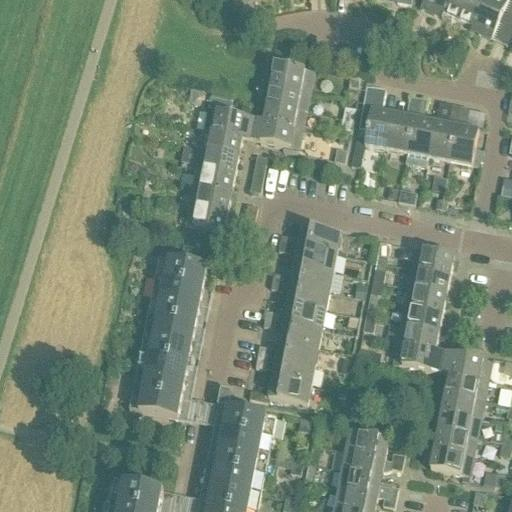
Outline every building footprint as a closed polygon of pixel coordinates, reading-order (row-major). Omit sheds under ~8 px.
[(385,0),(397,2),(396,7),(411,10),(412,0),(385,0)] [(437,15),(458,24),(468,0),(426,0),(421,13),(435,19),(437,15)] [(468,0),(458,24),(479,33),(477,38),(492,44),(499,26),(504,28),(496,46),(507,51),(511,39),(511,20),(503,17),(510,2),(505,0),(468,0)] [(275,71),(272,90),(311,98),(314,78),(275,71)] [(359,96),(362,84),(351,82),(349,94),(359,96)] [(272,90),(268,109),(307,117),(311,98),(272,90)] [(365,151),(387,155),(394,120),(382,117),(386,96),(367,92),(359,133),(368,135),(365,151)] [(208,112),(221,115),(231,117),(233,107),(211,102),(208,112)] [(407,117),(416,119),(419,103),(410,102),(407,117)] [(419,103),(416,119),(424,121),(427,105),(419,103)] [(268,109),(264,128),(303,136),(307,117),(268,109)] [(449,126),(458,127),(461,112),(452,110),(449,126)] [(345,112),(343,124),(353,126),(356,114),(345,112)] [(461,112),(458,127),(467,129),(470,113),(461,112)] [(208,116),(204,136),(243,144),(247,124),(208,116)] [(394,120),(387,155),(408,159),(415,124),(394,120)] [(353,126),(343,124),(341,136),(351,138),(353,126)] [(415,124),(408,159),(410,160),(408,167),(411,170),(424,172),(429,170),(430,164),(429,164),(436,128),(415,124)] [(303,136),(264,128),(260,148),(299,156),(303,136)] [(429,164),(430,164),(450,168),(457,132),(436,128),(429,164)] [(457,132),(450,168),(472,172),(479,136),(457,132)] [(204,136),(200,155),(239,163),(243,144),(204,136)] [(200,155),(196,174),(236,181),(239,163),(200,155)] [(345,169),(347,157),(337,155),(335,167),(345,169)] [(257,166),(253,185),(263,187),(267,168),(257,166)] [(196,174),(193,192),(232,200),(236,181),(196,174)] [(511,185),(504,184),(503,192),(511,194),(511,185)] [(253,185),(251,197),(261,199),(263,187),(253,185)] [(193,192),(189,211),(228,219),(232,200),(193,192)] [(400,194),(390,192),(387,203),(398,205),(400,194)] [(511,194),(503,192),(501,201),(511,203),(511,194)] [(400,208),(416,211),(418,199),(402,196),(400,208)] [(446,215),(448,206),(438,204),(436,213),(446,215)] [(228,219),(189,211),(185,231),(224,239),(228,219)] [(248,211),(246,223),(256,225),(258,213),(248,211)] [(256,225),(246,223),(243,234),(253,236),(256,225)] [(302,233),(298,252),(337,260),(341,240),(302,233)] [(281,241),(280,249),(292,251),(293,244),(281,241)] [(389,262),(391,250),(381,248),(378,260),(389,262)] [(292,251),(280,249),(279,256),(290,259),(292,251)] [(298,252),(295,271),(334,279),(337,260),(298,252)] [(415,255),(411,275),(450,282),(454,263),(415,255)] [(209,273),(159,263),(129,416),(179,426),(184,401),(187,387),(207,286),(209,273)] [(295,271),(291,290),(330,298),(334,279),(295,271)] [(209,273),(207,286),(213,287),(215,274),(209,273)] [(375,275),(373,287),(383,289),(386,277),(375,275)] [(411,275),(408,293),(447,301),(450,282),(411,275)] [(274,279),(273,287),(284,289),(285,281),(274,279)] [(284,289),(273,287),(271,294),(283,296),(284,289)] [(354,300),(363,302),(366,289),(357,287),(354,300)] [(383,289),(373,287),(371,298),(381,301),(383,289)] [(291,290),(287,309),(326,317),(330,298),(291,290)] [(408,293),(404,312),(443,320),(447,301),(408,293)] [(287,309),(284,328),(323,335),(326,317),(287,309)] [(368,312),(366,324),(376,326),(378,314),(368,312)] [(404,312),(400,331),(439,339),(443,320),(404,312)] [(267,317),(265,324),(277,326),(278,319),(267,317)] [(358,335),(360,324),(350,322),(348,333),(358,335)] [(277,326),(265,324),(264,332),(275,334),(277,326)] [(376,326),(366,324),(363,336),(374,338),(376,326)] [(284,328),(280,347),(319,354),(323,335),(284,328)] [(400,331),(397,350),(436,358),(439,339),(400,331)] [(259,355),(258,362),(269,364),(276,365),(315,373),(319,354),(280,347),(278,358),(259,355)] [(436,358),(397,350),(393,370),(432,377),(436,358)] [(368,369),(370,357),(360,355),(357,367),(368,369)] [(453,360),(449,380),(489,388),(492,368),(453,360)] [(258,362),(256,370),(275,373),(272,384),(311,392),(315,373),(276,365),(269,364),(258,362)] [(352,379),(355,366),(353,366),(344,364),(341,377),(352,379)] [(449,380),(446,399),(485,407),(489,388),(449,380)] [(249,404),(261,407),(269,408),(270,404),(308,412),(311,392),(272,384),(271,393),(263,391),(262,399),(251,397),(249,404)] [(187,387),(184,401),(190,402),(193,388),(187,387)] [(229,414),(233,397),(222,395),(219,412),(221,413),(227,414),(229,414)] [(345,410),(347,399),(340,398),(338,408),(345,410)] [(446,399),(442,418),(481,425),(485,407),(446,399)] [(258,511),(276,423),(229,414),(210,511),(258,511)] [(442,418),(438,436),(477,444),(481,425),(442,418)] [(309,438),(312,426),(301,424),(299,436),(309,438)] [(438,436),(435,455),(474,463),(477,444),(438,436)] [(511,438),(504,437),(502,449),(511,450),(511,438)] [(350,438),(346,458),(385,465),(389,445),(350,438)] [(511,451),(511,450),(502,449),(500,461),(510,463),(511,451)] [(474,463),(435,455),(431,475),(470,483),(474,463)] [(346,458),(343,476),(381,484),(383,477),(387,477),(389,477),(391,476),(393,476),(393,475),(402,476),(403,469),(392,467),(385,466),(385,465),(346,458)] [(393,459),(392,467),(403,469),(405,461),(393,459)] [(301,481),(303,469),(293,467),(291,479),(301,481)] [(310,469),(306,489),(313,490),(317,471),(310,469)] [(343,476),(339,495),(378,503),(385,504),(396,507),(398,494),(380,491),(381,484),(343,476)] [(504,493),(506,481),(496,479),(494,491),(504,493)] [(160,511),(163,499),(115,489),(110,511),(160,511)] [(339,495),(335,511),(375,511),(378,503),(339,495)] [(483,511),(486,500),(476,498),(473,510),(483,511)] [(163,499),(161,509),(169,510),(171,500),(163,499)]
